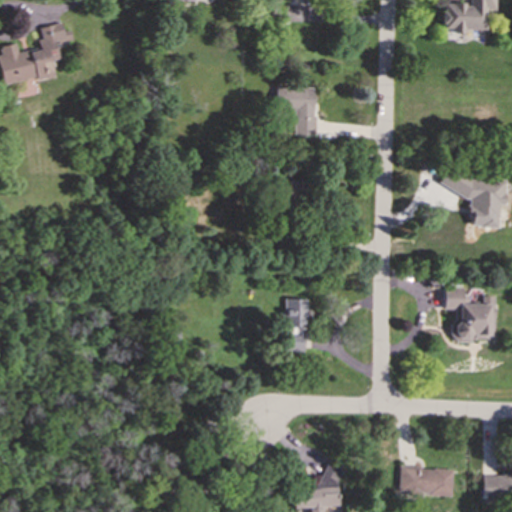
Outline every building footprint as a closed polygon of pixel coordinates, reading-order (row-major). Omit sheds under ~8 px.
[(494,0),(468,0),(468,3),(442,3),(442,28),(451,29),(450,33),(462,33),(462,29),(484,29),(484,10),(494,10),(494,0)] [(0,79),(1,84),(34,77),(35,80),(52,76),(49,61),(58,59),(54,43),(71,39),(69,30),(62,31),(60,22),(38,27),(41,39),(36,40),(38,48),(17,53),(14,43),(0,45),(0,79)] [(292,135),(312,135),(313,87),(275,86),(275,110),(293,111),(292,135)] [(496,226),(496,204),(503,204),(503,179),(472,179),(460,173),(459,173),(453,170),(444,170),(437,183),(466,199),(466,215),(469,217),(469,226),(496,226)] [(301,205),(302,181),(281,180),(280,205),(301,205)] [(493,340),(493,296),(480,296),(480,304),(469,304),(469,295),(462,295),(462,287),(442,287),(442,309),(451,309),(451,340),(493,340)] [(306,299),(285,298),(284,351),(300,351),(301,328),(305,328),(306,299)] [(319,489),(291,490),(292,508),(307,507),(307,511),(320,511),(320,506),(337,506),(335,465),(318,466),(319,489)] [(449,496),(450,468),(399,466),(398,494),(449,496)] [(480,506),(511,504),(511,474),(479,475),(480,506)]
